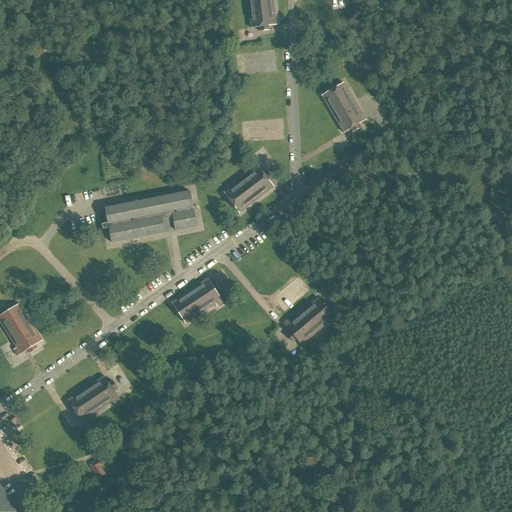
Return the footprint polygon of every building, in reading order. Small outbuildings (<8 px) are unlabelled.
[(273,0),(247,0),(251,29),(259,28),(259,33),(268,32),(268,27),(276,26),(273,0)] [(258,32),(243,32),(243,43),(258,42),(258,32)] [(345,87),(323,100),(346,137),(353,133),(356,137),(363,132),(361,128),(368,124),(345,87)] [(261,169),(225,194),(240,215),(276,190),(271,183),(275,181),(270,174),(266,176),(261,169)] [(108,224),(102,225),(103,230),(109,229),(112,243),(166,233),(165,231),(165,227),(174,225),(175,230),(176,232),(198,227),(191,193),(105,209),(108,224)] [(247,262),(252,258),(247,251),(242,254),(247,262)] [(233,262),(241,268),(244,263),(236,257),(233,262)] [(208,278),(171,302),(185,323),(215,303),(217,306),(223,302),(217,292),(221,290),(216,282),(212,285),(208,278)] [(288,318),(282,323),(290,332),(287,334),(292,341),(296,339),(301,345),(334,317),(318,297),(290,320),(288,318)] [(20,303),(0,315),(0,319),(17,347),(15,349),(19,355),(28,349),(31,353),(38,348),(36,345),(43,340),(20,303)] [(111,374),(124,395),(130,391),(117,370),(111,374)] [(104,376),(68,400),(82,421),(112,401),(114,404),(120,399),(114,390),(117,388),(112,380),(109,382),(104,376)] [(18,419),(11,424),(15,429),(21,424),(18,419)] [(18,433),(13,436),(20,447),(24,444),(18,433)] [(101,457),(89,464),(99,479),(106,474),(101,467),(105,463),(101,457)] [(0,511),(20,511),(0,486),(0,511)]
